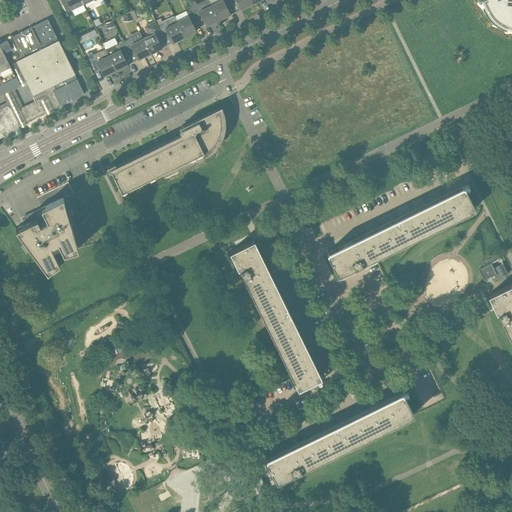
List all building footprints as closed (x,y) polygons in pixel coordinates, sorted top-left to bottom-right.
[(81,0),(60,0),(66,13),(72,10),(84,4),(81,0)] [(218,20),(211,5),(208,0),(204,0),(196,4),(195,0),(189,3),(192,9),(198,22),(204,19),(207,26),(212,23),(218,20)] [(232,5),(229,0),(221,0),(211,5),(218,20),(225,17),(230,15),(227,8),(232,5)] [(229,0),(232,5),(238,3),(241,9),(246,7),(246,6),(253,3),(251,0),(229,0)] [(511,0),(478,0),(483,10),(485,13),(487,15),(489,18),(491,20),(494,22),(496,24),(499,26),(502,27),(505,28),(508,29),(511,29),(511,0)] [(141,14),(138,9),(131,13),(133,17),(134,19),(141,14)] [(198,22),(192,9),(186,11),(188,16),(177,22),(184,37),(191,33),(191,34),(196,31),(193,25),(198,22)] [(184,37),(177,22),(174,16),(162,21),(163,23),(158,25),(164,39),(170,36),(173,43),(178,40),(184,37)] [(34,26),(32,27),(41,45),(42,48),(17,61),(33,94),(53,85),(75,74),(64,52),(61,53),(59,55),(53,43),(58,41),(56,37),(48,19),(34,25),(34,26)] [(143,39),(150,53),(156,50),(157,51),(162,48),(159,41),(164,39),(158,25),(156,22),(146,27),(150,35),(143,39)] [(25,30),(14,35),(19,45),(23,54),(41,45),(32,27),(31,27),(27,29),(25,30)] [(150,53),(143,39),(132,44),(129,39),(124,42),(130,55),(135,53),(139,59),(144,57),(144,56),(150,53)] [(0,94),(20,85),(5,54),(8,53),(7,51),(12,48),(7,40),(0,43),(0,94)] [(53,43),(59,55),(64,52),(58,41),(53,43)] [(124,42),(118,45),(117,43),(106,48),(116,70),(122,67),(128,65),(125,58),(130,55),(124,42)] [(110,73),(116,70),(106,48),(105,49),(108,55),(103,58),(100,51),(94,54),(92,51),(87,54),(96,72),(101,70),(105,76),(110,73)] [(75,74),(53,85),(55,90),(53,91),(61,106),(84,94),(75,74)] [(37,100),(34,101),(25,105),(21,108),(20,108),(20,110),(26,122),(35,118),(45,113),(39,100),(37,100)] [(181,133),(116,165),(115,163),(107,167),(109,173),(112,171),(120,189),(118,190),(118,191),(120,190),(122,192),(162,172),(164,176),(205,156),(208,154),(210,152),(213,150),(215,148),(217,146),(219,143),(221,141),(222,138),(223,135),(224,132),(225,129),(225,126),(225,123),(225,119),(225,116),(224,113),(223,110),(222,107),(222,106),(180,127),(181,127),(182,128),(179,130),(181,133)] [(0,134),(19,126),(10,108),(6,107),(0,109),(0,134)] [(463,185),(353,239),(352,237),(339,246),(327,252),(327,251),(327,252),(338,275),(338,274),(474,208),(463,185)] [(16,228),(48,272),(60,263),(56,255),(107,240),(81,188),(73,192),(24,216),(27,223),(16,228)] [(262,255),(254,240),(231,251),(231,252),(232,252),(298,387),(321,376),(320,375),(270,272),(262,255)] [(494,268),(491,263),(478,269),(484,280),(491,276),(496,274),(494,268)] [(496,274),(491,276),(493,280),(507,273),(502,264),(494,268),(496,274)] [(511,283),(488,294),(493,304),(511,341),(511,283)] [(402,391),(292,446),(291,443),(278,453),(266,458),(277,481),(277,480),(413,414),(413,415),(413,414),(402,391)] [(223,434),(214,417),(207,421),(215,438),(223,434)]
